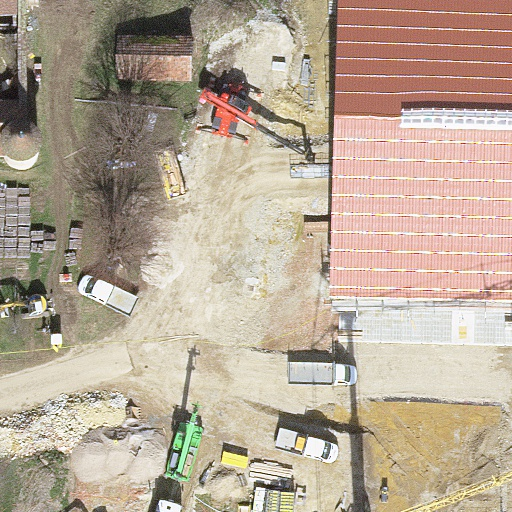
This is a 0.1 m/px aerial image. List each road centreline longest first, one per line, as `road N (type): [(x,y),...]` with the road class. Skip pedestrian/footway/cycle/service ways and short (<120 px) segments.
road 1 (track): [(120,359),(247,374),(511,379)]
road 2 (track): [(120,359),(0,397)]
